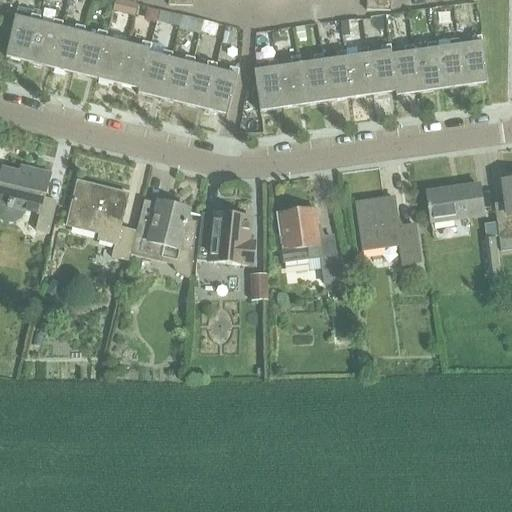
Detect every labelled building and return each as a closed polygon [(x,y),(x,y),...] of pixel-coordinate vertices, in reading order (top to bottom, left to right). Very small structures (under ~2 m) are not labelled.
[(390,0),(366,0),(366,11),(390,11),(390,0)] [(6,59),(29,65),(38,24),(39,25),(40,20),(32,18),(33,13),(18,10),(6,59)] [(160,13),(157,24),(168,26),(171,16),(160,13)] [(203,23),(181,17),(178,30),(200,35),(203,23)] [(38,24),(29,65),(51,70),(60,30),(61,30),(62,25),(54,23),(52,28),(39,25),(38,24)] [(352,26),(342,27),(343,40),(353,39),(352,26)] [(60,30),(51,70),(73,76),(83,36),(82,35),(83,30),(76,28),(75,34),(61,30),(60,30)] [(307,31),(296,33),(298,43),(308,41),(307,31)] [(83,36),(73,76),(95,81),(105,41),(106,36),(98,34),(97,39),(83,36)] [(284,35),(273,36),(274,46),(286,44),(284,35)] [(119,45),(105,41),(95,81),(117,87),(127,47),(128,41),(120,39),(119,45)] [(458,48),(464,89),(488,86),(481,39),(472,40),(473,46),(458,48)] [(464,89),(458,48),(457,42),(450,43),(451,49),(436,51),(442,92),(464,89)] [(127,47),(117,87),(138,92),(139,92),(148,55),(151,46),(142,44),(141,50),(127,47)] [(428,52),(413,54),(419,95),(442,92),(436,51),(435,45),(427,46),(428,52)] [(382,54),(368,56),(367,56),(374,98),(396,95),(391,57),(389,47),(381,49),(382,54)] [(419,95),(413,54),(412,48),(405,50),(405,55),(391,57),(396,95),(397,99),(419,95)] [(360,57),(345,59),(351,101),(374,98),(367,56),(368,56),(367,51),(359,52),(360,57)] [(139,92),(138,92),(137,96),(160,102),(170,61),(171,61),(172,56),(164,54),(163,59),(148,55),(139,92)] [(345,59),(344,54),(336,55),(337,61),(323,62),(329,104),(351,101),(345,59)] [(314,63),(300,65),(300,66),(306,107),(329,104),(323,62),(322,62),(321,57),(314,58),(314,63)] [(184,64),(171,61),(170,61),(160,102),(182,107),(192,66),(194,61),(186,59),(184,64)] [(291,67),(278,69),(277,69),(283,111),(306,107),(300,66),(300,65),(299,60),(291,61),(291,67)] [(277,69),(278,69),(277,63),(269,64),(269,70),(254,73),(260,114),(283,111),(277,69)] [(192,66),(182,107),(204,112),(214,72),(215,72),(216,66),(208,64),(207,70),(192,66)] [(214,72),(204,112),(227,118),(239,72),(230,70),(229,75),(215,72),(214,72)] [(0,170),(0,204),(39,215),(35,232),(48,236),(56,203),(44,200),(50,177),(34,173),(32,179),(18,175),(19,168),(4,164),(2,171),(0,170)] [(511,216),(511,183),(502,185),(505,204),(493,206),(500,253),(511,251),(511,229),(510,217),(511,216)] [(112,259),(127,263),(135,233),(119,229),(127,196),(77,184),(66,228),(99,236),(97,242),(115,247),(112,259)] [(482,217),(478,188),(426,195),(430,224),(482,217)] [(399,247),(402,266),(419,264),(414,227),(396,229),(392,200),(355,205),(363,253),(399,247)] [(135,233),(130,251),(139,253),(163,259),(163,258),(162,258),(164,248),(178,252),(175,262),(176,262),(178,266),(180,269),(183,272),(186,274),(190,276),(191,276),(196,227),(186,225),(189,211),(156,203),(156,205),(143,202),(135,233)] [(309,273),(322,271),(324,286),(344,283),(341,263),(335,264),(332,239),(320,240),(315,211),(277,216),(285,270),(308,266),(309,273)] [(251,220),(223,217),(221,217),(221,218),(201,216),(196,262),(252,268),(254,250),(248,249),(251,220)] [(494,239),(483,241),(488,281),(499,279),(494,239)] [(266,302),(266,278),(249,279),(250,302),(266,302)] [(53,282),(44,294),(54,301),(62,289),(53,282)]
